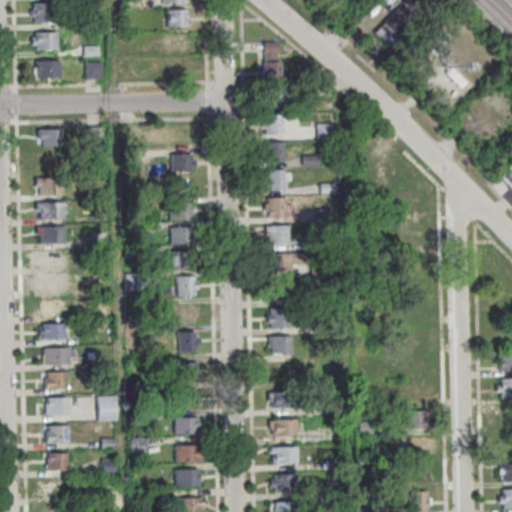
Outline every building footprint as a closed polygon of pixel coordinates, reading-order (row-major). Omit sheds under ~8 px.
[(375,36),(408,0),(424,0),(434,9),(394,53),(375,36)] [(34,7),(53,6),(53,27),(34,27),(34,21),(30,21),(30,14),(34,14),(34,7)] [(167,14),(187,14),(187,31),(167,31),(167,14)] [(187,33),(165,33),(165,51),(187,51),(187,33)] [(35,36),(56,36),(56,53),(35,54),(35,49),(31,49),(31,41),(35,41),(35,36)] [(265,57),(264,57),(263,45),(279,45),(279,57),(277,57),(277,64),(265,65),(265,57)] [(83,49),(99,48),(99,59),(84,59),(83,49)] [(168,57),(168,75),(188,75),(188,57),(168,57)] [(85,65),(101,64),(102,82),(85,82),(85,65)] [(35,65),(59,65),(59,82),(35,82),(35,65)] [(280,66),(281,85),(264,85),(264,66),(280,66)] [(263,91),(289,91),(290,109),(263,110),(263,91)] [(265,125),(265,116),(282,116),(283,138),(266,138),(265,132),(261,132),(261,125),(265,125)] [(167,142),(192,142),(192,124),(167,124),(167,142)] [(316,128),(334,127),(334,141),(317,141),(316,128)] [(87,130),(102,129),(102,143),(87,144),(87,130)] [(41,146),(40,146),(39,131),(61,130),(61,150),(41,150),(41,146)] [(282,143),(283,165),(267,166),(267,159),(263,159),(263,151),(267,151),(267,144),(282,143)] [(136,152),(137,167),(120,167),(120,152),(136,152)] [(60,154),(38,154),(38,169),(60,169),(60,154)] [(191,170),(191,175),(171,175),(171,156),(191,155),(191,163),(195,163),(195,170),(191,170)] [(375,157),(375,183),(395,183),(395,157),(375,157)] [(302,158),(319,158),(319,168),(302,168),(302,158)] [(511,195),(498,181),(511,167),(511,195)] [(284,175),(290,175),(290,183),(284,183),(284,193),(267,193),(266,186),(262,186),(262,180),(266,180),(266,171),(284,171),(284,175)] [(39,199),(39,191),(35,191),(34,181),(62,181),(63,199),(39,199)] [(320,184),(336,184),(336,196),(321,196),(320,184)] [(398,210),(420,210),(420,188),(398,188),(398,210)] [(264,207),(267,207),(267,198),(284,198),(285,221),(268,221),(267,215),(264,215),(264,207)] [(39,215),(36,215),(36,204),(62,204),(63,222),(39,223),(39,215)] [(191,204),(192,223),(170,223),(170,204),(191,204)] [(317,211),(332,211),(332,224),(318,225),(317,211)] [(421,238),(421,220),(399,220),(399,238),(421,238)] [(140,226),(141,239),(123,239),(123,227),(140,226)] [(289,246),(268,247),(268,239),(266,239),(265,227),(289,226),(289,246)] [(40,239),(37,239),(36,228),(63,227),(64,247),(40,247),(40,239)] [(192,228),(193,247),(170,248),(169,228),(192,228)] [(301,240),(316,239),(316,251),(301,252),(301,240)] [(372,244),(387,244),(387,255),(372,256),(372,244)] [(404,249),(421,248),(422,269),(405,270),(404,249)] [(63,250),(36,250),(36,267),(63,267),(63,250)] [(141,251),(142,261),(125,261),(125,251),(141,251)] [(168,253),(192,252),(193,272),(169,272),(168,253)] [(290,256),(306,256),(306,266),(290,266),(290,273),(269,273),(269,272),(265,272),(265,265),(269,265),(269,255),(290,255),(290,256)] [(422,272),(403,272),(403,289),(422,289),(422,272)] [(37,275),(37,291),(63,291),(63,275),(37,275)] [(125,276),(145,276),(145,293),(125,294),(125,276)] [(176,278),(193,277),(194,286),(196,286),(197,293),(194,293),(194,300),(177,301),(176,278)] [(270,298),(265,298),(265,290),(270,289),(269,282),(299,281),(300,294),(288,295),(288,304),(270,304),(270,298)] [(311,289),(329,289),(329,305),(311,305),(311,289)] [(511,298),(497,298),(497,321),(511,321),(511,298)] [(423,300),(401,300),(401,316),(423,316),(423,300)] [(45,301),(64,301),(65,320),(42,320),(42,310),(45,310),(45,301)] [(175,323),(197,323),(197,303),(175,303),(175,323)] [(270,310),(287,309),(287,332),(271,333),(270,327),(267,327),(266,318),(270,318),(270,310)] [(313,324),(329,323),(329,334),(313,334),(313,324)] [(43,344),(43,343),(38,343),(38,334),(43,334),(43,326),(63,326),(63,336),(65,336),(65,343),(43,344)] [(423,344),(423,327),(403,327),(402,344),(423,344)] [(195,349),(195,355),(177,355),(177,333),(194,333),(195,341),(198,341),(198,349),(195,349)] [(270,351),(268,351),(268,338),(291,337),(291,357),(270,357),(270,351)] [(68,349),(68,368),(41,369),(41,358),(43,358),(43,349),(68,349)] [(498,352),(511,352),(511,372),(498,372),(498,352)] [(406,373),(424,373),(423,355),(405,355),(406,373)] [(173,364),(195,363),(195,382),(173,383),(173,364)] [(66,373),(66,393),(44,393),(43,382),(46,382),(46,374),(66,373)] [(511,380),(499,381),(499,387),(495,387),(495,394),(499,394),(499,401),(511,401),(511,380)] [(423,400),(423,382),(404,382),(404,400),(423,400)] [(141,395),(141,384),(157,383),(157,394),(141,395)] [(174,391),(196,391),(196,410),(175,411),(174,391)] [(272,394),(294,393),(295,412),(272,413),(272,394)] [(97,397),(115,397),(116,424),(97,424),(97,397)] [(66,421),(57,421),(57,416),(47,417),(47,414),(43,414),(43,407),(47,407),(46,399),(65,399),(66,421)] [(500,409),(511,408),(511,428),(500,429),(500,409)] [(405,412),(422,411),(422,431),(405,432),(405,412)] [(145,414),(146,428),(129,428),(128,414),(145,414)] [(196,418),(197,431),(201,431),(201,437),(174,438),(174,419),(196,418)] [(269,422),(296,421),(296,439),(271,440),(271,433),(269,433),(269,422)] [(358,423),(371,423),(371,434),(358,435),(358,423)] [(46,425),(66,424),(67,443),(44,444),(44,430),(46,430),(46,425)] [(511,453),(511,436),(499,437),(499,453),(511,453)] [(99,437),(113,437),(113,449),(99,449),(99,437)] [(145,441),(145,454),(129,454),(129,441),(145,441)] [(174,446),(197,446),(197,466),(175,467),(174,446)] [(296,448),(297,466),(273,466),(273,457),(270,457),(270,448),(296,448)] [(46,455),(46,452),(66,451),(66,471),(46,472),(46,470),(45,470),(44,455),(46,455)] [(100,459),(113,458),(114,473),(100,473),(100,459)] [(327,459),(340,459),(341,470),(327,470),(327,459)] [(409,487),(408,464),(426,464),(426,486),(409,487)] [(502,486),(511,485),(511,467),(501,467),(502,486)] [(174,470),(197,470),(198,486),(175,487),(174,470)] [(274,483),(274,476),(295,475),(295,495),(275,495),(274,490),(269,490),(269,483),(274,483)] [(67,497),(67,480),(46,480),(46,497),(67,497)] [(326,481),(341,481),(342,495),(326,496),(326,481)] [(146,491),(160,490),(160,500),(147,500),(146,491)] [(410,511),(410,492),(426,492),(426,511),(410,511)] [(502,499),(498,499),(498,506),(502,506),(502,511),(511,511),(511,492),(502,492),(502,499)] [(177,511),(177,497),(197,497),(197,511),(177,511)] [(274,511),(274,504),(295,503),(295,511),(274,511)]
